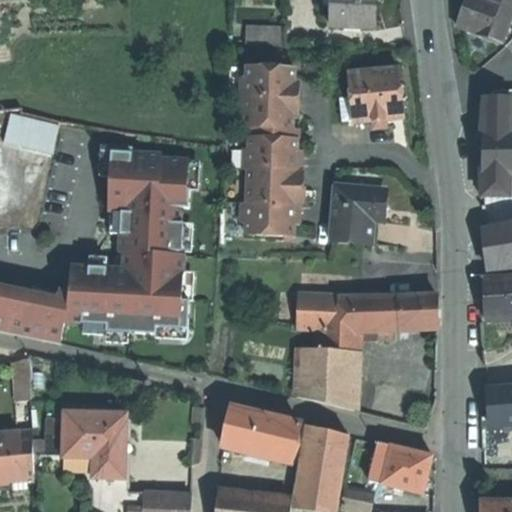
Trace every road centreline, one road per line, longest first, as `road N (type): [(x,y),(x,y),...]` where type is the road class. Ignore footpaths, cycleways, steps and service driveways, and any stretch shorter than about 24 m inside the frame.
road 1 (tertiary): [(454,185),(460,449)]
road 2 (unclassified): [(227,391),(460,449)]
road 3 (unclassified): [(0,341),(227,391)]
road 4 (residential): [(454,185),(426,182),(397,162),(327,155)]
road 5 (residential): [(206,511),(218,391),(227,391)]
